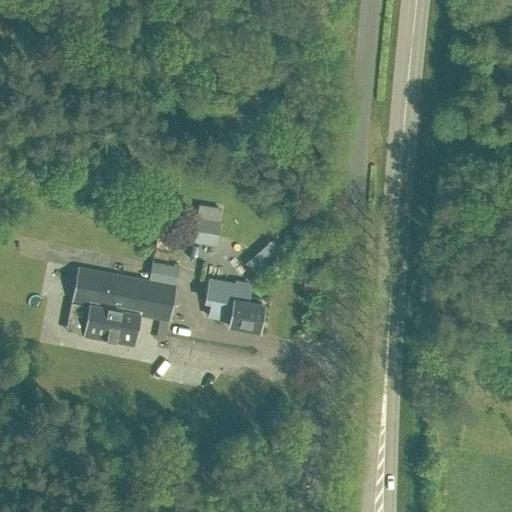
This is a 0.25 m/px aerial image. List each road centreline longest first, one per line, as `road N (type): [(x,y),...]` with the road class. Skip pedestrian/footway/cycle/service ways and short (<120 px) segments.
road 1 (unclassified): [(310,511),(338,352),(372,0)]
road 2 (secondary): [(381,511),(417,0)]
